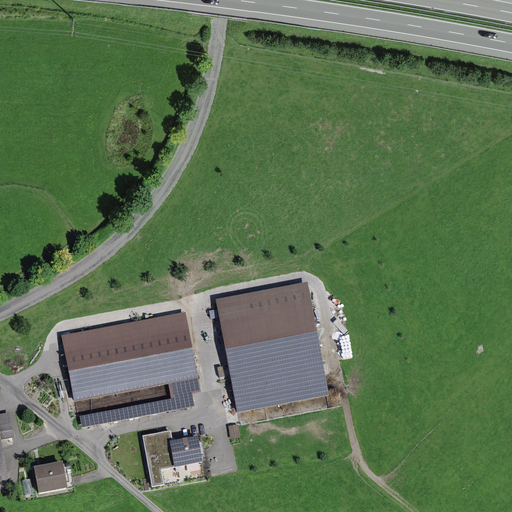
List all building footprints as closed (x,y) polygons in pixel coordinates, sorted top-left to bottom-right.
[(308,285),(216,302),(226,355),(237,415),(237,416),(329,398),(318,337),(308,285)] [(186,314),(62,338),(75,404),(199,381),(186,314)] [(11,414),(0,415),(0,482),(10,481),(3,442),(15,439),(11,414)] [(175,467),(170,441),(173,441),(171,431),(143,436),(153,487),(165,485),(162,470),(175,467)] [(175,468),(203,462),(198,436),(173,441),(170,441),(175,467),(175,468)] [(34,467),(39,494),(68,489),(63,462),(34,467)]
